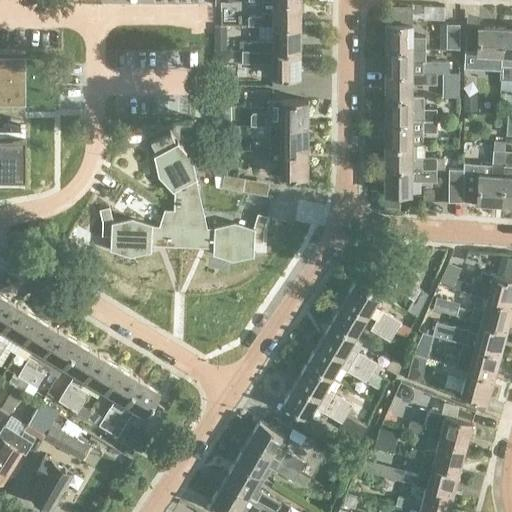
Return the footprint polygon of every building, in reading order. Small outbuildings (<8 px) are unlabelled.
[(422,0),(423,8),(444,9),(444,0),(422,0)] [(300,1),(273,1),(273,26),(300,26),(300,1)] [(263,17),(248,17),(248,26),(263,26),(263,17)] [(425,48),(425,36),(412,36),(412,24),(385,24),(385,48),(425,48)] [(459,24),(446,24),(446,49),(459,48),(459,24)] [(300,51),(300,26),(273,26),(273,39),(262,39),(262,41),(248,41),(248,49),(241,49),(241,50),(273,50),(300,51)] [(477,34),(465,34),(464,61),(476,61),(477,53),(490,54),(489,64),(501,65),(501,54),(502,27),(478,26),(477,34)] [(511,27),(502,27),(501,54),(501,65),(511,65),(511,64),(511,27)] [(214,50),(226,51),(227,37),(216,36),(215,37),(214,50)] [(425,61),(425,48),(385,48),(385,73),(436,73),(445,73),(445,61),(425,61)] [(214,68),(220,68),(232,55),(232,51),(226,51),(214,50),(214,68)] [(273,50),(241,50),(241,62),(273,62),(273,76),(300,76),(300,51),(273,50)] [(26,58),(0,57),(0,106),(26,106),(26,58)] [(511,65),(501,65),(500,79),(511,79),(511,65)] [(385,73),(385,96),(411,96),(411,84),(436,84),(436,73),(385,73)] [(237,75),(216,75),(216,88),(237,88),(237,75)] [(216,100),(237,101),(237,88),(216,88),(216,100)] [(476,110),(476,94),(464,94),(463,110),(476,110)] [(411,96),(385,96),(385,120),(436,120),(436,109),(424,109),(423,96),(411,96)] [(308,126),(308,100),(268,100),(268,112),(250,112),(250,126),(256,126),(280,126),(308,126)] [(494,113),(494,101),(478,101),(478,113),(494,113)] [(436,132),(436,120),(385,120),(384,145),(411,145),(419,145),(419,132),(436,132)] [(270,138),(270,142),(270,150),(280,150),(308,151),(308,126),(280,126),(280,138),(270,138)] [(0,183),(13,183),(12,177),(26,177),(26,133),(0,132),(0,183)] [(196,138),(196,150),(212,150),(212,139),(196,138)] [(270,142),(256,142),(256,150),(270,150),(270,142)] [(207,228),(206,228),(206,226),(195,179),(197,179),(197,178),(195,178),(191,159),(178,144),(178,143),(155,155),(154,155),(154,156),(156,156),(160,175),(173,190),(172,190),(173,191),(174,191),(175,192),(174,210),(165,210),(160,226),(155,226),(132,219),(113,223),(109,208),(100,210),(103,222),(102,236),(110,236),(109,248),(130,254),(150,250),(150,244),(213,247),(212,252),(232,258),(253,254),(253,242),(262,242),(263,231),(267,217),(258,215),(254,230),(235,224),(234,224),(211,229),(207,228)] [(411,157),(411,145),(384,145),(384,169),(436,169),(436,157),(411,157)] [(308,151),(280,150),(270,150),(256,150),(255,159),(270,159),(270,162),(280,162),(280,175),(308,176),(308,151)] [(476,203),(500,205),(504,151),(492,150),(490,174),(478,174),(476,203)] [(511,151),(504,151),(500,205),(511,205),(511,151)] [(411,180),(436,180),(436,169),(384,169),(384,193),(411,193),(411,180)] [(448,201),(462,202),(463,170),(448,170),(448,201)] [(260,186),(274,185),(273,172),(259,173),(260,186)] [(243,191),(245,179),(224,175),(222,188),(243,191)] [(367,259),(355,280),(380,294),(392,273),(367,259)] [(511,277),(481,270),(479,279),(475,293),(487,296),(486,297),(511,304),(511,277)] [(455,288),(475,293),(479,279),(474,277),(472,284),(457,280),(455,288)] [(400,279),(395,288),(413,299),(408,309),(417,314),(427,294),(419,290),(400,279)] [(368,315),(380,294),(355,280),(343,300),(368,315)] [(18,305),(0,294),(0,327),(3,330),(18,305)] [(473,306),(471,310),(473,311),(471,319),(480,322),(507,329),(511,308),(511,304),(486,297),(483,309),(473,306)] [(343,300),(331,321),(356,335),(368,315),(343,300)] [(38,317),(18,305),(3,330),(23,342),(38,317)] [(471,319),(473,311),(471,310),(459,307),(456,316),(470,320),(471,319)] [(381,310),(376,320),(395,331),(400,322),(381,310)] [(59,330),(38,317),(23,342),(44,354),(59,330)] [(389,340),(395,331),(376,320),(370,329),(389,340)] [(507,329),(480,322),(477,333),(471,332),(472,330),(436,320),(432,334),(463,341),(463,343),(474,346),(500,353),(507,329)] [(331,321),(319,341),(371,372),(377,362),(349,346),(356,335),(331,321)] [(80,342),(59,330),(44,354),(65,367),(80,342)] [(365,381),(371,372),(319,341),(307,362),(331,376),(338,365),(365,381)] [(100,355),(80,342),(65,367),(75,373),(58,400),(69,407),(80,388),(79,387),(84,379),(85,379),(100,355)] [(459,358),(446,355),(443,363),(458,367),(467,370),(494,377),(500,353),(474,346),(463,343),(459,358)] [(121,367),(100,355),(85,379),(106,392),(121,367)] [(14,372),(8,382),(13,386),(22,391),(27,382),(27,381),(38,362),(29,357),(18,374),(14,372)] [(47,368),(38,362),(27,381),(27,382),(36,387),(47,368)] [(307,362),(295,383),(347,413),(352,404),(325,388),(331,376),(307,362)] [(169,394),(184,370),(172,363),(163,379),(167,381),(162,390),(169,394)] [(455,375),(458,367),(443,363),(441,372),(455,375)] [(115,397),(99,424),(110,431),(121,413),(127,404),(141,380),(121,367),(106,392),(115,397)] [(487,401),(494,377),(467,370),(458,367),(455,375),(465,378),(460,394),(487,401)] [(8,382),(2,379),(0,381),(0,406),(1,405),(13,386),(8,382)] [(141,380),(127,404),(121,413),(129,417),(134,409),(145,416),(160,391),(141,380)] [(307,418),(314,406),(341,422),(347,413),(295,383),(283,403),(307,418)] [(80,388),(69,407),(77,411),(88,393),(80,388)] [(43,437),(44,438),(53,422),(52,421),(58,411),(40,400),(24,428),(42,439),(43,437)] [(424,426),(409,422),(407,430),(438,439),(465,446),(472,422),(429,410),(424,426)] [(121,413),(110,431),(117,436),(129,417),(121,413)] [(145,439),(154,427),(142,418),(133,431),(145,439)] [(247,440),(271,455),(280,460),(285,450),(277,445),(284,434),(259,419),(247,440)] [(81,460),(88,447),(60,430),(62,427),(53,422),(44,438),(81,460)] [(0,479),(3,481),(22,451),(25,453),(32,442),(4,424),(0,430),(0,479)] [(360,438),(351,433),(345,444),(354,449),(360,438)] [(95,435),(90,445),(105,453),(110,443),(95,435)] [(425,448),(424,452),(422,460),(432,463),(459,470),(465,446),(438,439),(435,451),(425,448)] [(247,440),(235,460),(259,475),(265,478),(271,467),(274,469),(280,460),(271,455),(247,440)] [(422,460),(424,452),(411,448),(408,456),(422,460)] [(280,460),(299,471),(304,461),(285,450),(280,460)] [(52,508),(72,474),(44,457),(34,473),(40,477),(30,495),(52,508)] [(265,478),(259,475),(235,460),(223,481),(247,495),(255,500),(261,491),(262,489),(259,488),(265,478)] [(293,480),(299,471),(280,460),(274,469),(293,480)] [(459,470),(432,463),(422,460),(417,476),(404,472),(402,480),(425,487),(452,494),(459,470)] [(227,511),(237,511),(247,495),(223,481),(210,502),(227,511)] [(424,511),(447,511),(452,494),(425,487),(419,511),(424,511)] [(261,491),(255,500),(275,511),(280,502),(261,491)] [(346,492),(340,504),(354,508),(358,495),(346,492)] [(398,496),(395,504),(409,508),(412,500),(398,496)] [(253,511),(274,511),(275,511),(255,500),(250,510),(253,511)]
